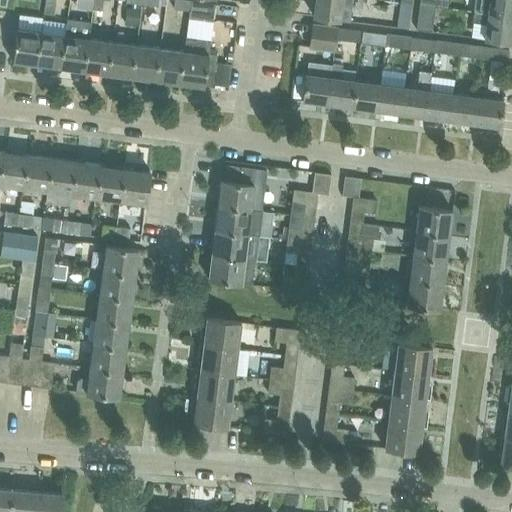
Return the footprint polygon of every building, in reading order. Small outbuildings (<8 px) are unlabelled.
[(45,0),(45,8),(55,9),(56,0),(45,0)] [(93,0),(93,9),(102,10),(103,0),(109,0),(110,0),(109,0),(93,0)] [(188,22),(188,18),(190,1),(185,0),(174,0),(173,9),(181,10),(179,21),(188,22)] [(339,20),(341,6),(351,7),(352,0),(315,0),(313,16),(339,20)] [(511,17),(511,0),(475,0),(474,12),(511,17)] [(198,37),(210,39),(215,4),(190,1),(188,18),(188,22),(187,22),(186,36),(198,37)] [(409,28),(412,4),(400,3),(396,27),(409,28)] [(432,31),(435,7),(419,5),(416,29),(432,31)] [(126,8),(124,24),(137,25),(139,9),(126,8)] [(511,29),(511,17),(474,12),(472,22),(487,24),(485,38),(510,42),(511,29)] [(65,34),(61,67),(84,70),(89,37),(88,37),(90,21),(67,18),(65,34)] [(43,19),(41,31),(37,64),(61,67),(65,34),(55,33),(57,21),(43,19)] [(337,27),(312,24),(309,48),(334,51),(336,39),(337,27)] [(361,31),(337,27),(336,39),(360,42),(361,31)] [(37,64),(41,31),(17,28),(12,61),(37,64)] [(384,45),(386,34),(361,31),(360,42),(384,45)] [(410,37),(386,34),(384,45),(409,49),(410,37)] [(186,36),(184,50),(179,83),(204,86),(210,39),(186,36)] [(84,70),(108,73),(112,41),(89,37),(84,70)] [(409,49),(434,52),(435,40),(410,37),(409,49)] [(434,52),(458,55),(459,44),(435,40),(434,52)] [(108,73),(132,77),(136,44),(112,41),(108,73)] [(132,77),(156,80),(160,47),(136,44),(132,77)] [(458,55),(482,58),(484,47),(459,44),(458,55)] [(156,80),(179,83),(184,50),(160,47),(156,80)] [(509,50),(484,47),(482,58),(507,61),(509,50)] [(380,72),(382,49),(375,48),(372,71),(380,72)] [(352,106),(355,80),(340,78),(342,63),(332,62),(330,77),(327,103),(352,106)] [(230,65),(216,63),(213,84),(228,86),(230,65)] [(425,116),(429,90),(431,72),(418,71),(416,88),(404,86),(400,112),(425,116)] [(327,103),(330,77),(305,73),(302,99),(327,103)] [(376,109),(379,83),(355,80),(352,106),(376,109)] [(400,112),(404,86),(379,83),(376,109),(400,112)] [(449,119),(453,93),(429,90),(425,116),(449,119)] [(474,122),(477,96),(453,93),(449,119),(474,122)] [(503,99),(483,97),(477,96),(474,122),(499,125),(503,99)] [(3,151),(0,171),(0,184),(23,188),(27,154),(3,151)] [(51,157),(27,154),(23,188),(47,191),(51,157)] [(76,160),(51,157),(47,191),(71,194),(76,160)] [(100,163),(76,160),(71,194),(96,197),(100,163)] [(100,163),(96,197),(120,200),(124,166),(100,163)] [(256,168),(226,164),(224,180),(254,184),(256,168)] [(149,170),(124,166),(120,200),(145,203),(149,170)] [(328,194),(331,173),(314,171),(312,191),(317,192),(328,194)] [(353,197),(358,197),(360,177),(356,177),(344,175),(343,182),(341,195),(353,197)] [(220,179),(217,204),(250,209),(251,204),(254,184),(220,179)] [(304,204),(302,215),(314,217),(317,192),(312,191),(293,189),(292,202),(304,204)] [(353,197),(350,221),(362,223),(363,212),(375,213),(377,200),(358,197),(353,197)] [(262,210),(250,209),(217,204),(214,229),(247,233),(259,234),(262,210)] [(418,205),(415,231),(449,235),(452,210),(418,205)] [(3,223),(17,225),(19,213),(5,211),(3,223)] [(19,213),(17,225),(31,227),(33,215),(19,213)] [(311,241),(314,217),(302,215),(290,214),(287,238),(311,241)] [(52,230),(66,231),(67,219),(53,218),(52,230)] [(81,221),(67,219),(66,231),(79,233),(81,221)] [(370,250),(372,237),(373,225),(362,223),(350,221),(347,246),(370,250)] [(115,238),(116,226),(103,224),(101,236),(115,238)] [(116,226),(115,238),(129,240),(130,228),(116,226)] [(247,233),(214,229),(211,253),(245,257),(247,233)] [(446,259),(449,235),(415,231),(412,255),(446,259)] [(308,266),(311,241),(287,238),(286,251),(298,252),(296,264),(308,266)] [(24,245),(22,259),(34,261),(36,247),(24,245)] [(102,270),(135,274),(139,249),(105,245),(102,270)] [(368,261),(370,250),(347,246),(345,259),(368,261)] [(42,262),(54,263),(55,250),(43,248),(42,262)] [(254,258),(245,257),(211,253),(208,278),(251,283),(254,258)] [(409,279),(443,283),(446,259),(412,255),(409,279)] [(32,274),(34,261),(22,259),(20,273),(32,274)] [(344,270),(356,271),(367,273),(368,261),(345,259),(344,270)] [(54,263),(42,262),(40,275),(52,277),(54,263)] [(308,266),(296,264),(294,276),(283,275),(281,288),(305,291),(308,266)] [(132,299),(135,274),(102,270),(98,294),(132,299)] [(354,284),(356,271),(344,270),(342,282),(354,284)] [(440,309),(443,283),(409,279),(405,304),(440,309)] [(354,284),(342,282),(340,295),(364,298),(366,285),(354,284)] [(15,308),(27,309),(31,285),(19,284),(15,308)] [(39,285),(35,310),(47,312),(50,287),(39,285)] [(132,299),(98,294),(95,318),(129,323),(132,299)] [(15,308),(14,322),(12,332),(24,334),(27,309),(15,308)] [(45,326),(47,312),(35,310),(33,324),(32,334),(47,336),(48,326),(45,326)] [(241,322),(223,319),(203,317),(201,334),(204,334),(203,343),(238,348),(241,322)] [(126,347),(129,323),(95,318),(92,343),(126,347)] [(274,340),(286,341),(288,341),(286,355),(296,356),(300,330),(276,327),(274,340)] [(332,361),(344,363),(346,349),(358,351),(359,338),(335,335),(332,361)] [(9,382),(22,384),(25,359),(21,358),(23,344),(11,343),(9,357),(13,357),(9,382)] [(123,371),(126,347),(92,343),(89,367),(123,371)] [(234,374),(238,348),(203,343),(200,343),(197,360),(201,360),(199,369),(234,374)] [(394,370),(428,374),(431,374),(434,357),(430,357),(432,347),(397,343),(394,370)] [(22,384),(35,385),(38,360),(41,361),(43,347),(31,345),(29,359),(25,359),(22,384)] [(0,380),(9,382),(13,357),(9,357),(0,355),(0,380)] [(273,365),(271,379),(293,382),(296,356),(286,355),(284,367),(273,365)] [(50,387),(53,368),(54,362),(41,361),(38,360),(35,385),(50,387)] [(332,361),(329,387),(353,390),(355,376),(342,374),(344,363),(332,361)] [(123,371),(89,367),(87,378),(80,377),(77,380),(76,390),(86,391),(86,392),(119,397),(123,371)] [(234,374),(199,369),(196,369),(194,386),(197,386),(196,395),(231,399),(234,374)] [(390,396),(425,400),(428,400),(430,383),(427,383),(428,374),(394,370),(390,396)] [(293,382),(271,379),(269,391),(281,393),(279,406),(290,408),(293,382)] [(353,390),(329,387),(326,413),(337,414),(339,400),(351,402),(353,390)] [(228,426),(231,399),(196,395),(193,395),(191,412),(194,412),(193,422),(228,426)] [(387,422),(422,426),(425,426),(427,409),(424,409),(425,400),(390,396),(387,422)] [(290,408),(279,406),(278,420),(264,418),(263,431),(287,434),(290,408)] [(336,427),(337,414),(326,413),(322,439),(346,442),(348,429),(336,427)] [(387,422),(386,427),(384,447),(422,452),(424,435),(421,435),(422,426),(387,422)] [(511,436),(507,436),(503,435),(501,453),(504,453),(503,463),(511,464),(511,436)] [(10,511),(12,489),(0,488),(0,511),(10,511)] [(35,511),(37,491),(12,489),(10,511),(35,511)] [(60,511),(62,493),(37,491),(35,511),(60,511)]
